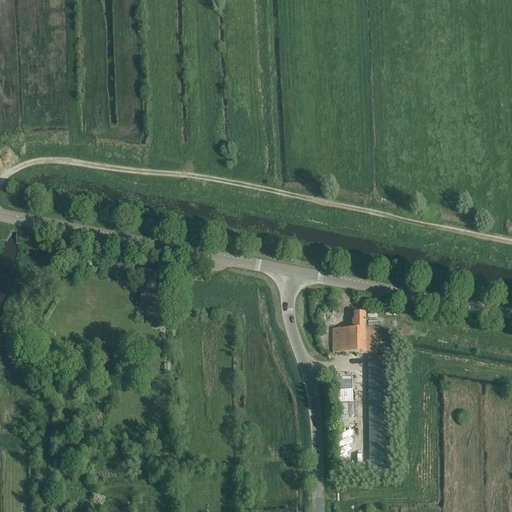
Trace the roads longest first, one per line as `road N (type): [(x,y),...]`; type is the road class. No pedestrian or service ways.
road 1 (track): [(0,183),(31,162),(57,161),(218,178),(511,241)]
road 2 (unclassified): [(289,271),(0,216)]
road 3 (unclassified): [(318,511),(312,385),(290,327),(289,271)]
road 4 (unclassified): [(511,314),(289,271)]
